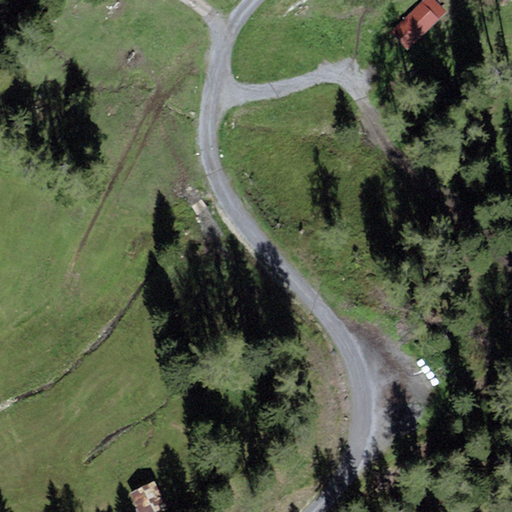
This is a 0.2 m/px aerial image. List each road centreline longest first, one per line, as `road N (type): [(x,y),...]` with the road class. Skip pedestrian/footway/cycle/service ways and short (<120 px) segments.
road 1 (track): [(311,511),(346,467),(357,434),(358,381),(336,332),(215,182),(207,146),(211,90)]
road 2 (track): [(211,90),(246,95),(342,75)]
